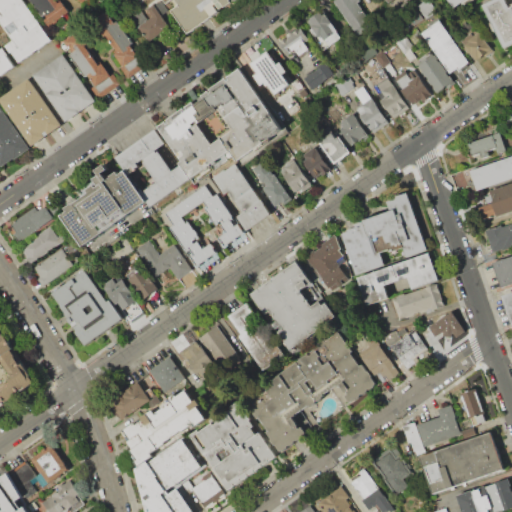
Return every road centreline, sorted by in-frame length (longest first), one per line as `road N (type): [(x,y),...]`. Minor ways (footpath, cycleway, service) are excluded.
road 1 (residential): [(0,445),(488,96)]
road 2 (residential): [(0,202),(281,0)]
road 3 (residential): [(247,511),(490,340)]
road 4 (residential): [(0,265),(77,391),(118,511)]
road 5 (residential): [(423,143),(511,402)]
